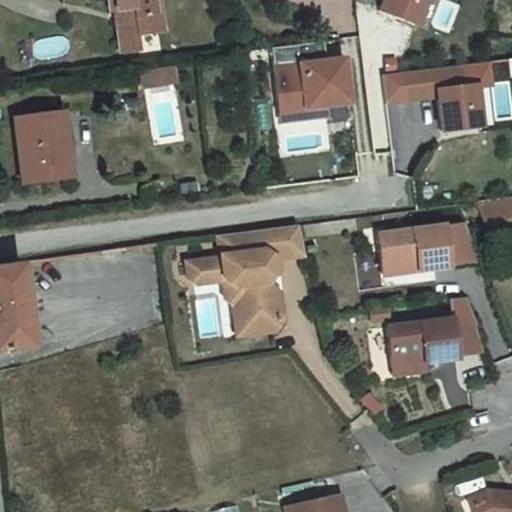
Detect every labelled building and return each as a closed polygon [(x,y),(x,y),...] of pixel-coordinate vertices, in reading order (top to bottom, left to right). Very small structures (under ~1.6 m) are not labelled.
[(108,0),(110,9),(115,9),(120,52),(143,49),(141,34),(166,31),(161,0),(108,0)] [(382,0),(380,8),(415,22),(424,0),(382,0)] [(342,56),(273,64),(277,95),(290,106),(325,102),(347,99),(342,56)] [(487,60),(384,72),(387,99),(436,93),(440,129),(478,124),(474,84),(490,82),(487,60)] [(142,67),(144,83),(174,80),(172,64),(142,67)] [(290,106),(277,95),(279,117),(326,112),(325,102),(290,106)] [(7,116),(16,179),(71,174),(63,110),(7,116)] [(511,193),(478,199),(492,234),(511,225),(511,193)] [(271,270),(269,258),(299,254),(292,223),(212,233),(215,255),(181,260),(183,276),(191,282),(218,279),(220,278),(236,291),(227,302),(227,303),(229,315),(240,323),(277,319),(274,290),(262,281),(271,270)] [(379,236),(383,271),(420,265),(421,272),(453,269),(452,267),(482,263),(467,227),(447,230),(447,228),(379,236)] [(20,257),(0,260),(0,301),(25,299),(20,257)] [(227,302),(236,291),(220,278),(218,279),(220,298),(227,303),(227,302)] [(0,336),(29,334),(25,299),(0,301),(0,336)] [(454,316),(460,356),(483,354),(466,299),(453,301),(454,316)] [(269,329),(277,319),(240,323),(229,315),(231,334),(269,329)] [(387,324),(393,363),(423,360),(460,356),(454,316),(387,324)] [(423,360),(393,363),(394,374),(424,371),(423,360)] [(470,483),(483,511),(496,506),(500,507),(498,511),(511,511),(511,486),(508,486),(510,481),(489,475),(470,483)] [(341,511),(335,490),(282,504),(284,511),(341,511)]
